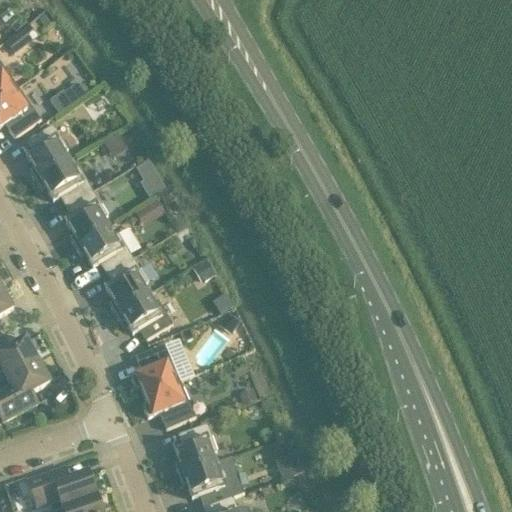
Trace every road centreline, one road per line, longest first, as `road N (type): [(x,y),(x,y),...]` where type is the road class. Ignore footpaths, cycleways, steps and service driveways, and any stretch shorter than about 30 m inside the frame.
road 1 (primary): [(453,465),(366,268),(206,0)]
road 2 (residential): [(107,416),(0,204)]
